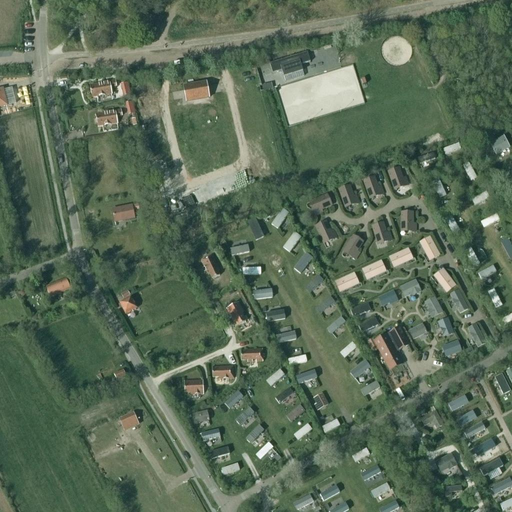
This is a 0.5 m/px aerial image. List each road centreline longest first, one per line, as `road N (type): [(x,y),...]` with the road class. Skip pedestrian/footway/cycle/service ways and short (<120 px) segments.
road 1 (track): [(507,0),(142,59),(43,66)]
road 2 (unclassified): [(222,507),(500,353)]
road 3 (residential): [(500,353),(420,203),(354,222),(341,217),(332,197)]
road 4 (unclassified): [(79,254),(41,58),(43,0)]
road 5 (residential): [(149,383),(231,343),(200,275)]
road 6 (unclassified): [(149,383),(79,254)]
road 7 (unclassified): [(222,507),(149,383)]
